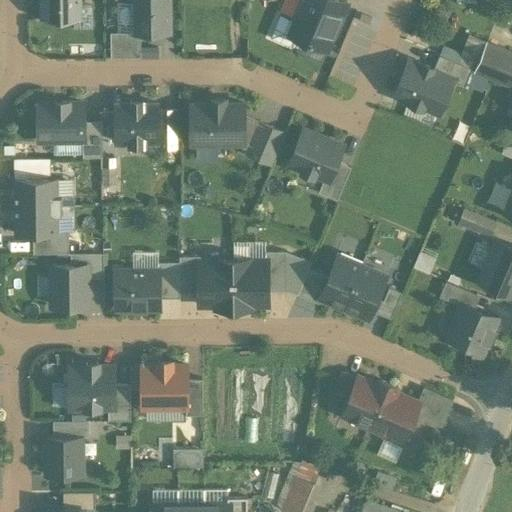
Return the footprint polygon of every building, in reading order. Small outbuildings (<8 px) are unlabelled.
[(37,0),(37,16),(82,16),(81,0),(37,0)] [(168,0),(132,0),(133,31),(133,33),(140,33),(169,32),(168,0)] [(346,1),(344,0),(299,0),(293,18),(280,13),(270,36),(289,44),(293,35),(326,49),(346,1)] [(371,16),(360,12),(357,18),(368,23),(371,16)] [(133,31),(110,32),(110,57),(140,56),(140,33),(133,33),(133,31)] [(511,50),(485,39),(473,69),(511,85),(511,50)] [(439,54),(432,71),(452,79),(464,84),(471,67),(439,54)] [(393,93),(439,112),(452,79),(432,71),(407,61),(393,93)] [(210,102),(190,102),(191,142),(242,142),(244,142),(243,113),(243,102),(224,102),(224,98),(210,98),(210,102)] [(115,102),(115,140),(129,140),(130,143),(144,143),(143,140),(157,140),(157,109),(157,102),(144,102),(143,99),(129,99),(129,102),(115,102)] [(53,103),(38,103),(38,139),(82,139),(84,139),(83,120),(83,102),(68,102),(68,100),(53,100),(53,103)] [(177,109),(157,109),(157,140),(157,145),(177,145),(177,109)] [(284,130),(243,113),(244,142),(242,142),(242,147),(247,149),(245,153),(270,163),(284,130)] [(101,120),(83,120),(84,139),(82,139),(82,156),(101,156),(101,120)] [(396,157),(418,166),(432,133),(401,120),(392,141),(401,145),(396,157)] [(342,143),(302,127),(288,162),(324,177),(328,178),(336,159),(342,143)] [(396,157),(380,150),(369,178),(384,184),(380,194),(395,200),(400,190),(417,198),(429,171),(418,166),(396,157)] [(13,157),(13,177),(49,177),(49,157),(13,157)] [(350,166),(336,159),(328,178),(324,177),(318,191),(336,199),(350,166)] [(32,232),(58,232),(57,177),(49,177),(13,177),(14,232),(32,232)] [(459,222),(495,231),(500,215),(464,205),(459,222)] [(58,232),(32,232),(32,252),(68,252),(68,231),(58,232)] [(511,242),(495,235),(475,282),(511,297),(511,242)] [(265,250),(265,259),(266,259),(266,290),(286,290),(286,250),(265,250)] [(286,250),(286,290),(297,293),(308,267),(311,260),(286,250)] [(87,264),(87,276),(103,276),(102,252),(70,252),(70,264),(87,264)] [(385,274),(337,254),(328,276),(319,296),(321,296),(367,316),(370,309),(376,296),(385,274)] [(179,255),(179,260),(179,291),(199,291),(198,260),(200,260),(200,255),(179,255)] [(200,260),(198,260),(199,291),(199,303),(216,303),(216,307),(250,306),(250,303),(267,303),(266,290),(266,259),(265,259),(200,260)] [(159,269),(159,297),(179,297),(179,291),(179,260),(157,261),(157,269),(159,269)] [(51,304),(87,304),(87,276),(87,264),(70,264),(51,264),(51,304)] [(319,296),(328,276),(308,267),(297,293),(318,302),(321,296),(319,296)] [(157,269),(115,269),(115,307),(159,307),(159,297),(159,269),(157,269)] [(376,296),(370,309),(390,317),(401,291),(388,286),(383,299),(376,296)] [(498,315),(462,300),(446,339),(482,354),(486,345),(488,346),(495,330),(493,329),(498,315)] [(182,407),(181,363),(167,363),(166,359),(150,359),(150,363),(133,364),(134,408),(182,407)] [(65,367),(66,405),(113,403),(112,365),(65,367)] [(343,368),(334,391),(347,396),(356,374),(343,368)] [(371,378),(357,372),(356,374),(347,396),(340,411),(368,423),(386,380),(377,376),(371,378)] [(396,384),(386,380),(368,423),(382,429),(384,434),(400,441),(408,421),(413,419),(416,413),(414,408),(418,398),(417,398),(399,390),(396,384)] [(452,397),(422,385),(417,398),(418,398),(414,408),(416,413),(441,423),(452,397)] [(83,432),(47,432),(47,473),(84,472),(83,432)] [(173,466),(203,465),(203,449),(173,449),(173,466)] [(286,507),(306,511),(307,511),(316,476),(294,471),(286,507)] [(230,503),(230,511),(247,511),(247,495),(226,496),(226,503),(230,503)] [(177,511),(178,503),(151,504),(150,511),(177,511)] [(203,511),(203,503),(178,503),(177,511),(203,511)] [(226,503),(203,503),(203,511),(230,511),(230,503),(226,503)]
